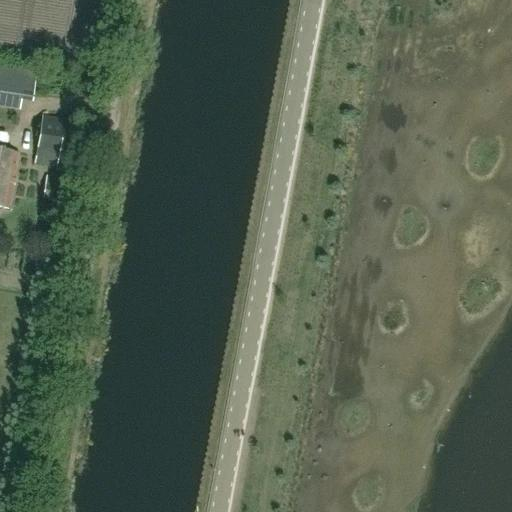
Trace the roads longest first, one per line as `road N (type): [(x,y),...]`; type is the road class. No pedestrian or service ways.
road 1 (tertiary): [(220,511),(313,0)]
road 2 (track): [(127,0),(39,511)]
